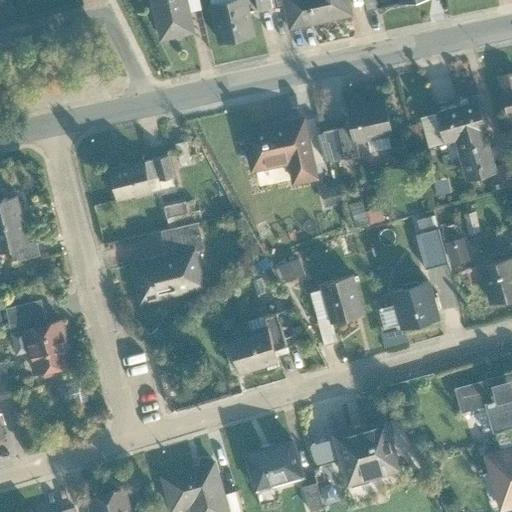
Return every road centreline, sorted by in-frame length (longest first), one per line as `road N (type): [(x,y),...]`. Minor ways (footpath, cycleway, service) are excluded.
road 1 (residential): [(511,23),(55,125)]
road 2 (residential): [(511,332),(138,435)]
road 3 (residential): [(138,435),(55,125)]
road 4 (residential): [(138,435),(0,475)]
